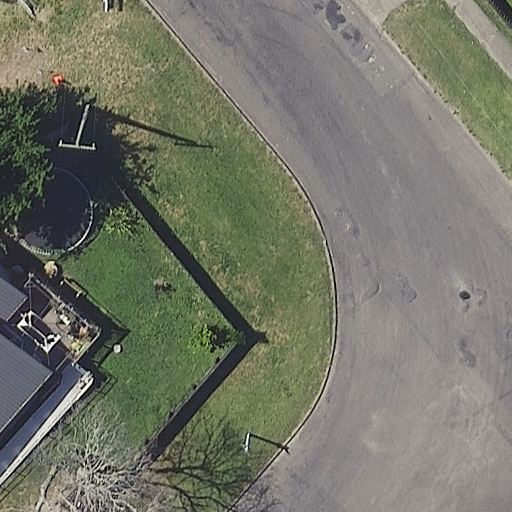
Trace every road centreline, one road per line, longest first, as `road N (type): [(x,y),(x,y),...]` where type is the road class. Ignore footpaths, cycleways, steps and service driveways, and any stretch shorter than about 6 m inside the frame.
road 1 (residential): [(237,0),(511,320)]
road 2 (residential): [(358,511),(511,337)]
